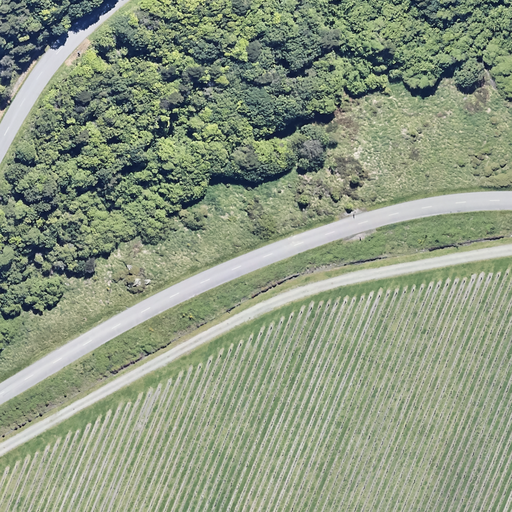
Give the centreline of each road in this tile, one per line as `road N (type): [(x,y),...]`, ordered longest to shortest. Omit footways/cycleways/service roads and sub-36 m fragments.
road 1 (tertiary): [(0,405),(132,322),(263,261),(397,222),(511,209)]
road 2 (tertiary): [(123,0),(46,65),(0,142)]
